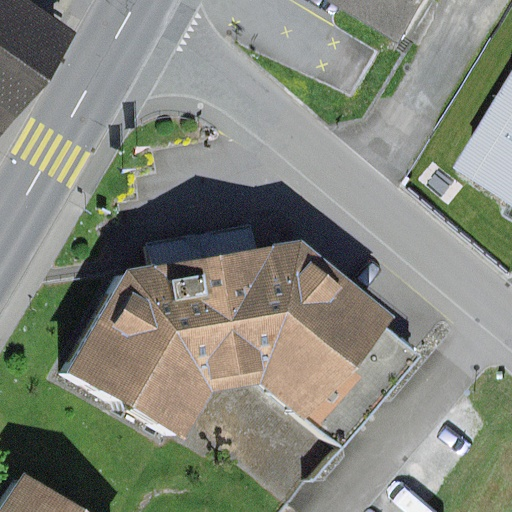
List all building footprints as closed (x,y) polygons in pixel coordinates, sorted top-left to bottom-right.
[(415,4),(407,0),(330,0),(401,40),(421,6),(415,4)] [(0,102),(45,37),(0,6),(0,102)] [(511,81),(457,172),(511,204),(511,81)] [(140,272),(121,276),(61,372),(178,439),(204,392),(251,385),(331,452),(412,356),(380,328),(387,318),(292,243),(255,250),(250,225),(144,245),(150,270),(140,272)] [(65,511),(14,478),(0,498),(0,511),(65,511)]
